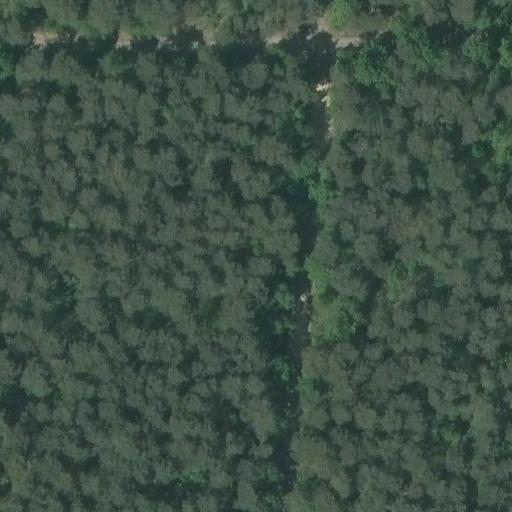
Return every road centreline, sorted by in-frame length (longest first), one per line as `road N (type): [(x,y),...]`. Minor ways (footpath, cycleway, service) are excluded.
road 1 (track): [(284,511),(305,316),(318,46)]
road 2 (track): [(0,44),(318,46)]
road 3 (track): [(318,46),(511,42)]
